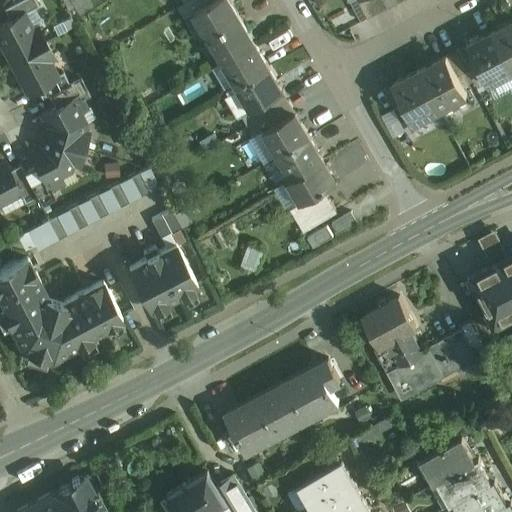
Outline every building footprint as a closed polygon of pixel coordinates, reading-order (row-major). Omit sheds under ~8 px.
[(35,0),(20,0),(4,9),(10,20),(24,12),(25,14),(39,6),(35,0)] [(91,0),(69,0),(78,14),(94,4),(91,0)] [(189,0),(178,7),(184,18),(194,12),(215,0),(189,0)] [(229,0),(215,0),(194,12),(208,37),(240,18),(229,0)] [(356,0),(367,19),(378,14),(370,0),(356,0)] [(388,8),(383,0),(370,0),(378,14),(388,8)] [(398,3),(396,0),(383,0),(388,8),(398,3)] [(10,20),(0,25),(0,39),(11,60),(46,41),(39,27),(33,29),(25,14),(24,12),(10,20)] [(240,18),(208,37),(223,61),(254,42),(240,18)] [(511,21),(495,31),(511,63),(511,21)] [(511,63),(495,31),(468,45),(479,65),(488,82),(511,69),(511,63)] [(46,41),(11,60),(28,92),(36,88),(57,76),(57,75),(48,59),(54,56),(46,41)] [(254,42),(223,61),(237,85),(269,66),(254,42)] [(468,45),(458,50),(468,71),(479,65),(468,45)] [(458,50),(457,50),(447,56),(458,76),(468,71),(458,50)] [(458,76),(447,56),(420,70),(440,108),(467,94),(458,76)] [(269,66),(237,85),(239,88),(251,109),(283,91),(269,66)] [(420,70),(393,84),(394,85),(403,103),(413,122),(428,114),(440,108),(420,70)] [(57,76),(36,88),(41,98),(49,94),(70,83),(64,71),(57,75),(57,76)] [(70,83),(49,94),(56,107),(79,95),(81,99),(90,94),(81,77),(70,83)] [(403,103),(394,85),(384,90),(393,109),(403,103)] [(239,88),(225,97),(237,117),(237,116),(238,119),(242,116),(242,115),(251,109),(239,88)] [(251,109),(242,115),(242,116),(248,125),(289,101),(283,91),(251,109)] [(56,107),(43,114),(49,125),(46,136),(84,148),(89,132),(83,130),(85,122),(79,112),(86,108),(81,99),(79,95),(56,107)] [(289,101),(248,125),(254,136),(264,130),(295,112),(289,101)] [(264,130),(278,155),(310,136),(295,112),(264,130)] [(84,148),(46,136),(42,146),(31,152),(38,166),(50,189),(51,188),(63,182),(60,175),(70,170),(73,162),(79,164),(84,148)] [(310,136),(278,155),(292,179),(324,160),(310,136)] [(292,179),(288,181),(301,202),(323,189),(336,182),(324,160),(292,179)] [(0,165),(0,203),(20,193),(22,192),(10,170),(6,162),(0,165)] [(25,173),(21,165),(10,170),(22,192),(20,193),(26,203),(37,197),(38,196),(25,173)] [(50,189),(38,166),(25,173),(38,196),(37,197),(41,205),(56,197),(51,188),(50,189)] [(151,190),(141,171),(131,176),(141,195),(151,190)] [(130,201),(120,181),(110,187),(120,206),(130,201)] [(323,189),(301,202),(290,208),(297,219),(329,200),(323,189)] [(109,212),(99,192),(89,198),(99,217),(109,212)] [(329,200),(297,219),(304,231),(336,211),(329,200)] [(89,222),(79,203),(69,208),(79,228),(89,222)] [(172,208),(152,218),(162,238),(182,227),(172,208)] [(352,211),(332,223),(338,233),(358,221),(352,211)] [(58,214),(48,219),(58,239),(68,233),(58,214)] [(327,226),(308,237),(314,247),(333,236),(327,226)] [(511,250),(501,230),(458,253),(472,279),(487,270),(498,264),(511,256),(511,250)] [(176,242),(159,251),(156,245),(144,252),(147,257),(129,266),(151,309),(156,306),(157,308),(168,302),(167,301),(183,292),(184,294),(194,288),(194,287),(198,284),(176,242)] [(48,295),(27,256),(0,270),(0,293),(6,305),(2,307),(24,349),(53,358),(96,336),(93,332),(123,317),(103,280),(65,300),(64,301),(48,295)] [(511,256),(498,264),(504,276),(509,286),(511,284),(511,256)] [(498,264),(487,270),(493,282),(504,276),(498,264)] [(439,378),(436,372),(423,349),(412,329),(416,327),(400,297),(363,316),(379,345),(374,347),(388,372),(392,370),(406,396),(439,378)] [(483,340),(471,320),(459,326),(462,329),(463,329),(472,346),(483,340)] [(462,329),(423,349),(436,372),(462,358),(468,368),(480,362),(472,346),(463,329),(462,329)] [(320,370),(229,418),(246,451),(338,401),(330,386),(340,380),(329,358),(321,362),(317,364),(320,370)] [(490,433),(478,412),(467,418),(479,439),(490,433)] [(361,430),(365,438),(393,424),(389,416),(361,430)] [(462,437),(421,460),(421,462),(425,459),(436,479),(437,480),(433,483),(434,484),(438,482),(476,460),(462,437)] [(476,460),(438,482),(438,483),(442,481),(453,501),(449,503),(450,505),(454,503),(492,481),(479,458),(476,460)] [(342,461),(301,484),(312,503),(352,480),(342,461)] [(208,470),(165,496),(175,511),(207,511),(219,505),(227,500),(217,484),(208,470)] [(109,511),(88,474),(55,491),(65,511),(109,511)] [(256,511),(234,474),(217,484),(227,500),(219,505),(223,511),(256,511)] [(492,481),(454,503),(455,504),(458,502),(464,511),(490,511),(508,502),(508,501),(495,479),(492,481)] [(352,480),(312,503),(317,511),(336,511),(362,497),(352,480)] [(55,491),(15,511),(65,511),(55,491)] [(370,511),(362,497),(336,511),(370,511)] [(511,511),(511,500),(511,499),(508,501),(508,502),(490,511),(511,511)]
